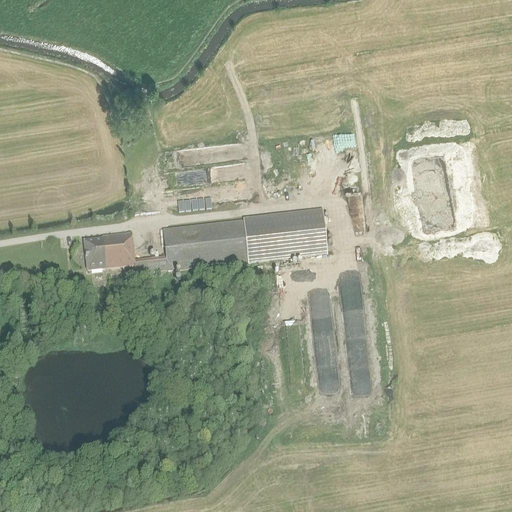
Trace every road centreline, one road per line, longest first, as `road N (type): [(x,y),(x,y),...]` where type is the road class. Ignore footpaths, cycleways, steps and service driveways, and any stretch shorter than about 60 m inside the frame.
road 1 (track): [(155,511),(220,492),(256,445),(290,452),(386,434),(370,239)]
road 2 (track): [(138,226),(340,205),(345,260)]
